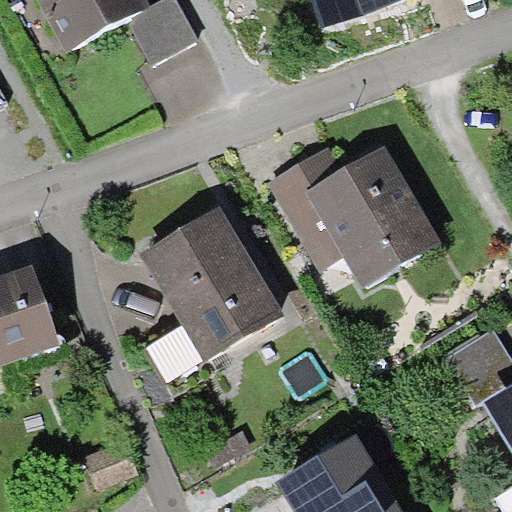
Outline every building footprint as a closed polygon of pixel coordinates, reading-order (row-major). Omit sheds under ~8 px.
[(25,0),(61,66),(134,26),(154,65),(200,40),(178,0),(171,0),(145,14),(137,0),(25,0)] [(0,78),(0,109),(13,102),(0,78)] [(334,148),(268,184),(319,278),(343,265),(359,295),(444,248),(387,145),(345,168),(334,148)] [(146,256),(185,325),(153,343),(173,379),(281,319),(222,214),(146,256)] [(0,280),(0,366),(59,345),(31,269),(0,280)] [(511,353),(496,327),(443,359),(471,406),(485,399),(511,382),(511,353)] [(511,444),(511,382),(485,399),(511,444)] [(358,432),(279,479),(298,511),(404,511),(392,490),(358,432)] [(131,446),(88,462),(100,493),(142,478),(131,446)]
